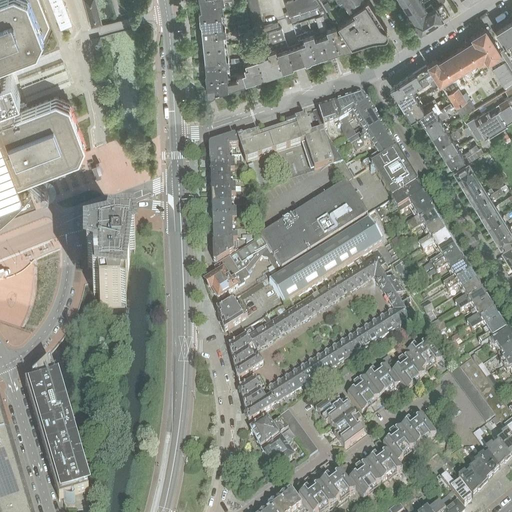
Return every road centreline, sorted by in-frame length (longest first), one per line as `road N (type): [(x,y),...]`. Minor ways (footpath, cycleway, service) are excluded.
road 1 (residential): [(511,307),(365,77)]
road 2 (tertiary): [(6,365),(37,340),(59,305),(68,263),(63,221),(126,196)]
road 3 (residential): [(326,451),(349,452),(445,385),(467,415),(473,444)]
road 4 (residential): [(175,135),(365,77)]
road 5 (residential): [(212,511),(227,440),(225,397),(207,347),(184,344)]
road 6 (secondary): [(162,511),(184,344)]
road 7 (tertiary): [(49,511),(6,365)]
road 8 (secondary): [(175,135),(164,0)]
